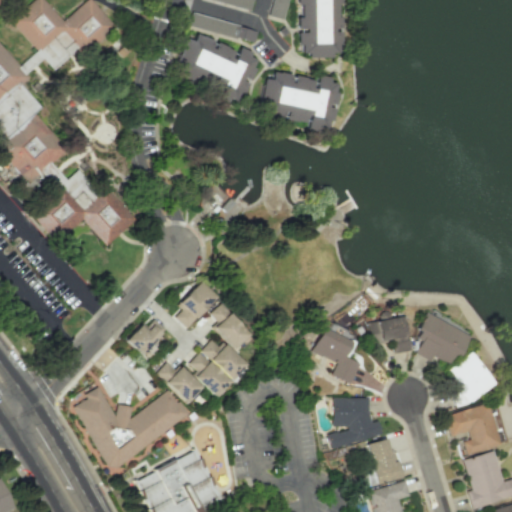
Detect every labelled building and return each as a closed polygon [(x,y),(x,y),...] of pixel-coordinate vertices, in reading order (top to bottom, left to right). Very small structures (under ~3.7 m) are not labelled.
[(113,27),(89,0),(83,0),(60,21),(42,0),(32,0),(8,21),(35,51),(27,59),(32,65),(40,58),(51,70),(77,47),(82,54),(113,27)] [(211,0),(249,9),(251,0),(211,0)] [(270,0),(267,15),(279,19),(283,0),(270,0)] [(338,51),(338,16),(336,16),(335,0),(293,0),(294,6),(297,6),(298,16),(294,16),(294,30),(296,30),(296,56),(329,56),(329,51),(338,51)] [(253,29),(189,13),(186,25),(250,42),(253,29)] [(238,100),(255,56),(235,49),(234,50),(185,31),(169,74),(238,100)] [(0,42),(0,149),(20,187),(47,173),(58,193),(30,208),(47,241),(85,221),(97,243),(129,226),(109,187),(86,199),(81,189),(83,188),(75,172),(60,180),(49,159),(59,154),(21,81),(22,80),(2,41),(0,42)] [(255,116),(304,123),(304,127),(327,130),(334,80),(313,77),(313,78),(268,72),(267,78),(261,77),(255,116)] [(173,304),(178,309),(170,317),(183,328),(212,296),(195,280),(173,304)] [(206,313),(213,321),(208,326),(229,348),(245,334),(216,303),(206,313)] [(466,334),(422,312),(409,337),(417,341),(411,353),(427,361),(430,355),(450,365),(466,334)] [(364,322),(367,344),(388,341),(390,352),(404,350),(399,315),(381,318),(381,319),(364,322)] [(121,339),(137,354),(161,329),(151,319),(142,329),(136,324),(121,339)] [(347,383),(356,363),(345,358),(353,341),(318,326),(308,351),(334,362),(328,375),(347,383)] [(214,346),(207,339),(196,350),(228,379),(242,364),(218,342),(214,346)] [(211,397),(226,381),(195,352),(184,363),(192,370),(188,374),(211,397)] [(491,385),(470,352),(443,368),(457,390),(447,396),(455,408),(491,385)] [(175,365),(171,370),(162,362),(151,373),(182,402),(197,386),(175,365)] [(184,417),(166,389),(128,414),(121,404),(109,412),(92,386),(65,404),(107,468),(184,417)] [(366,397),(329,398),(329,429),(326,429),(326,442),(376,441),(376,421),(366,421),(366,397)] [(497,445),(485,402),(441,414),(447,436),(464,431),(466,438),(458,441),(462,454),(497,445)] [(374,484),(400,476),(396,464),(390,465),(381,438),(362,443),(374,484)] [(187,511),(216,496),(190,448),(130,480),(146,511),(187,511)] [(511,495),(511,488),(509,478),(498,481),(490,450),(459,458),(467,489),(465,489),(469,507),(511,495)] [(398,511),(395,498),(406,495),(401,480),(365,490),(371,511),(398,511)] [(0,511),(10,511),(12,511),(0,482),(0,511)] [(511,511),(511,502),(486,509),(487,511),(511,511)]
